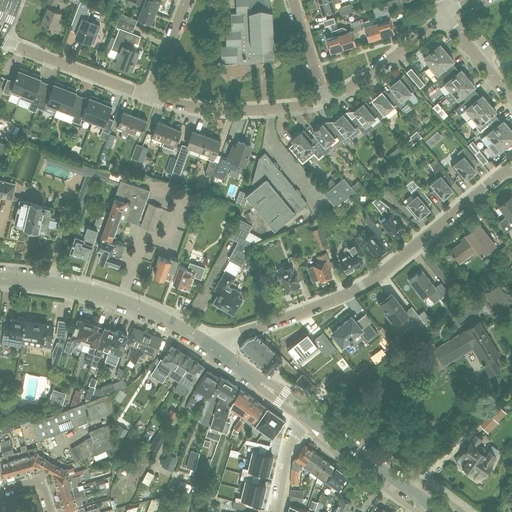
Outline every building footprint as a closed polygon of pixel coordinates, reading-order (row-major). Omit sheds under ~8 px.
[(62,12),(56,10),(59,1),(63,3),(64,0),(69,0),(79,4),(80,0),(48,0),(46,6),(48,7),(41,23),(56,28),(62,12)] [(138,5),(142,7),(155,12),(159,0),(136,0),(135,3),(135,4),(138,5)] [(268,10),(270,4),(270,3),(269,0),(236,0),(236,13),(231,14),(231,30),(226,30),(226,46),(220,46),(221,63),(243,62),(243,64),(275,60),(274,53),(271,46),(273,45),(273,43),(273,44),(272,37),(273,37),(273,36),(272,36),(272,29),(273,29),(273,28),(272,28),(272,21),(273,21),(272,20),(271,13),(272,13),(272,11),(268,10)] [(336,9),(334,4),(342,2),(341,0),(323,0),(318,2),(322,13),(336,9)] [(391,0),(386,2),(388,8),(393,9),(404,6),(402,0),(391,0)] [(84,11),(88,12),(90,5),(80,2),(74,19),(80,21),(84,11)] [(352,12),(351,12),(349,5),(338,8),(340,16),(352,12)] [(377,23),(381,37),(393,33),(389,19),(383,21),(379,9),(374,5),(371,6),(377,23)] [(142,7),(137,19),(150,24),(155,12),(142,7)] [(135,25),(136,25),(137,21),(136,20),(121,14),(119,19),(134,25),(135,25)] [(342,27),(337,29),(334,17),(333,18),(342,49),(355,44),(351,31),(346,32),(345,29),(342,27)] [(342,49),(333,18),(323,21),(325,26),(330,25),(332,31),(331,31),(333,37),(326,39),(330,52),(342,49)] [(135,34),(133,33),(135,26),(136,25),(135,25),(134,25),(119,19),(116,27),(120,28),(112,50),(119,53),(115,64),(131,70),(136,57),(139,58),(142,52),(139,50),(132,48),(134,43),(137,45),(141,36),(135,34)] [(100,26),(87,21),(83,20),(76,38),(93,44),(100,26)] [(381,37),(377,23),(365,27),(369,40),(381,37)] [(447,52),(444,49),(442,51),(438,46),(435,48),(434,47),(432,47),(430,47),(428,48),(427,50),(426,52),(426,54),(427,55),(424,58),(430,65),(428,67),(429,67),(447,52)] [(451,58),(447,52),(429,67),(435,75),(433,76),(438,81),(455,66),(449,59),(451,58)] [(450,92),(468,78),(463,72),(461,74),(455,66),(438,81),(442,86),(443,85),(450,92)] [(419,78),(411,68),(406,72),(415,82),(419,78)] [(20,98),(30,73),(20,69),(19,70),(18,70),(18,71),(17,74),(16,73),(16,75),(14,82),(8,79),(3,92),(9,95),(10,92),(21,96),(20,98)] [(41,77),(30,73),(20,98),(31,102),(28,109),(36,112),(37,108),(43,93),(36,90),(40,81),(41,79),(41,80),(41,79),(40,79),(41,77)] [(394,80),(393,83),(390,86),(393,90),(388,93),(388,94),(396,104),(400,110),(408,104),(408,103),(407,103),(405,98),(414,90),(402,76),(397,80),(394,80)] [(419,78),(415,82),(420,88),(424,84),(419,78)] [(465,101),(476,92),(471,85),(472,83),(468,78),(450,92),(457,101),(461,97),(465,101)] [(37,108),(44,110),(46,106),(57,110),(66,86),(55,82),(54,84),(53,84),(54,84),(53,86),(49,95),(43,93),(37,108)] [(66,86),(57,110),(74,116),(72,121),(73,121),(78,106),(72,104),(76,94),(76,93),(77,93),(76,92),(77,91),(66,86)] [(388,93),(384,89),(379,94),(376,93),(376,96),(372,99),(375,103),(370,107),(377,116),(379,118),(396,104),(388,94),(388,93)] [(489,103),(484,97),(482,99),(476,92),(465,101),(469,106),(464,110),(471,118),(489,103)] [(82,119),(92,123),(101,100),(90,96),(89,98),(89,97),(89,98),(89,99),(85,109),(78,106),(73,121),(80,124),(82,119)] [(112,104),(101,100),(92,123),(103,128),(102,130),(109,133),(114,120),(107,118),(111,107),(112,107),(112,106),(111,106),(112,104)] [(370,107),(366,101),(360,106),(357,105),(357,108),(353,111),(356,115),(352,119),(351,119),(358,126),(357,126),(364,135),(373,128),(370,122),(377,116),(370,107)] [(494,108),(489,103),(471,118),(481,131),(488,125),(498,117),(492,110),(494,108)] [(117,126),(129,131),(135,116),(123,111),(117,126)] [(352,119),(346,112),(340,116),(337,116),(337,119),(333,122),(336,125),(332,129),(331,129),(337,136),(344,145),(352,139),(351,139),(349,133),(357,126),(358,126),(351,119),(352,119)] [(135,116),(129,131),(135,133),(141,135),(146,120),(135,116)] [(498,117),(488,125),(492,130),(481,139),(487,147),(489,145),(489,146),(499,138),(510,128),(505,123),(503,124),(498,117)] [(152,136),(163,140),(169,126),(157,121),(152,136)] [(317,126),(317,129),(313,132),(316,135),(312,139),(311,139),(315,144),(324,155),(324,156),(332,149),(331,149),(329,143),(337,136),(331,129),(332,129),(325,122),(320,126),(317,126)] [(181,130),(169,126),(163,140),(165,141),(163,146),(174,150),(176,145),(175,145),(181,130)] [(511,140),(511,134),(511,133),(511,132),(511,130),(510,128),(499,138),(489,146),(494,152),(496,152),(498,151),(499,151),(503,147),(505,149),(507,149),(509,148),(510,147),(511,146),(511,144),(511,140)] [(312,139),(303,129),(298,134),(295,134),(295,136),(291,140),(294,143),(289,147),(302,164),(314,154),(318,160),(324,155),(315,144),(311,139),(312,139)] [(186,146),(201,151),(206,136),(192,130),(186,146)] [(116,136),(110,134),(106,145),(112,148),(116,136)] [(205,174),(213,177),(215,170),(218,163),(213,161),(220,140),(206,136),(201,151),(205,152),(203,157),(210,160),(205,174)] [(436,142),(431,136),(425,142),(430,147),(436,142)] [(0,160),(4,161),(10,146),(0,141),(0,160)] [(215,170),(222,172),(226,173),(231,160),(244,165),(251,146),(238,142),(236,147),(233,146),(228,159),(220,156),(218,163),(215,170)] [(136,161),(142,146),(136,144),(130,158),(136,161)] [(148,149),(142,146),(136,161),(142,163),(148,149)] [(188,148),(181,146),(171,174),(178,176),(188,148)] [(451,166),(463,181),(469,176),(471,176),(472,174),(475,170),(473,167),(478,163),(465,147),(457,153),(457,154),(458,153),(460,159),(451,166)] [(479,150),(475,154),(483,164),(488,160),(479,150)] [(307,203),(265,153),(259,158),(250,191),(245,195),(274,230),(307,203)] [(391,163),(396,159),(391,153),(387,157),(391,163)] [(176,160),(176,159),(170,157),(165,172),(171,174),(176,160)] [(428,186),(440,200),(445,196),(448,196),(448,193),(452,190),(449,186),(455,182),(436,159),(430,164),(437,178),(428,186)] [(97,169),(95,175),(94,176),(108,181),(111,172),(97,169)] [(73,213),(80,215),(86,200),(95,175),(87,172),(77,200),(73,213)] [(144,177),(155,183),(156,178),(145,175),(144,177)] [(349,185),(344,178),(324,194),(330,201),(349,185)] [(109,213),(102,235),(104,235),(99,248),(103,249),(99,258),(100,259),(100,261),(107,263),(107,261),(108,262),(109,261),(118,264),(121,255),(120,255),(123,245),(122,245),(123,243),(116,241),(115,243),(111,241),(114,233),(116,234),(117,230),(115,229),(119,218),(136,223),(137,224),(149,190),(135,185),(121,180),(113,201),(109,213)] [(0,196),(12,200),(15,185),(0,181),(0,196)] [(349,185),(330,201),(335,207),(356,193),(364,187),(359,181),(351,187),(349,185)] [(457,182),(455,189),(463,191),(465,184),(457,182)] [(405,205),(417,219),(422,215),(425,215),(425,212),(429,209),(426,206),(431,201),(418,186),(411,192),(411,193),(411,192),(415,197),(405,205)] [(390,204),(393,200),(385,192),(381,196),(390,204)] [(511,197),(510,195),(497,206),(506,217),(499,223),(504,234),(511,227),(511,197)] [(380,201),(377,199),(374,201),(372,202),(382,213),(385,217),(380,221),(393,237),(403,229),(402,228),(403,228),(397,221),(396,221),(392,217),(396,213),(380,201)] [(26,226),(26,227),(25,228),(26,229),(26,230),(27,231),(27,232),(28,233),(29,233),(30,233),(31,234),(32,233),(33,233),(34,233),(35,232),(36,232),(36,231),(37,230),(37,229),(38,229),(40,229),(39,232),(41,233),(42,233),(43,233),(45,233),(46,233),(47,231),(49,231),(50,225),(58,227),(60,217),(52,215),(54,208),(20,200),(20,202),(15,223),(16,224),(17,227),(21,228),(23,226),(23,225),(25,226),(24,226),(26,226)] [(149,203),(141,226),(154,230),(161,208),(149,203)] [(79,224),(75,234),(70,250),(71,251),(72,254),(76,255),(78,253),(79,253),(88,256),(92,244),(98,246),(102,235),(109,213),(100,210),(93,229),(79,224)] [(228,260),(230,261),(242,267),(254,244),(245,239),(252,226),(241,220),(231,238),(238,242),(228,260)] [(481,255),(494,245),(479,224),(465,235),(468,238),(450,251),(453,255),(452,255),(454,257),(459,263),(476,249),(481,255)] [(364,231),(357,237),(369,252),(371,250),(375,254),(384,246),(379,241),(381,239),(378,236),(382,233),(375,225),(372,228),(375,232),(369,237),(364,231)] [(323,227),(317,229),(323,249),(329,247),(323,227)] [(364,255),(359,246),(356,240),(344,247),(343,248),(343,250),(343,251),(346,255),(345,255),(344,255),(340,257),(340,258),(339,259),(347,272),(362,263),(359,258),(364,255)] [(511,260),(511,250),(508,243),(500,250),(506,264),(511,260)] [(320,281),(332,276),(328,267),(331,266),(326,253),(317,256),(320,263),(314,266),(307,269),(313,282),(319,279),(320,281)] [(171,258),(170,260),(159,256),(157,264),(156,263),(155,268),(157,269),(155,275),(156,276),(156,278),(161,280),(163,278),(164,279),(164,278),(171,281),(179,261),(178,260),(171,258)] [(278,275),(279,277),(278,277),(277,278),(277,279),(276,280),(276,281),(276,282),(277,282),(277,283),(278,283),(278,284),(279,284),(280,284),(281,284),(283,287),(281,288),(284,294),(292,291),(291,289),(296,287),(295,284),(298,282),(293,271),(299,269),(294,256),(288,258),(291,267),(285,270),(286,272),(278,275)] [(189,265),(187,269),(180,266),(173,284),(181,287),(182,289),(187,291),(189,290),(194,277),(201,279),(205,268),(197,265),(196,268),(189,265)] [(233,313),(237,305),(238,305),(239,306),(240,306),(240,305),(241,305),(242,305),(242,304),(243,303),(243,302),(243,301),(243,300),(242,299),(242,298),(237,295),(239,291),(229,285),(235,277),(226,272),(218,286),(222,288),(213,303),(221,309),(223,307),(233,313)] [(457,304),(441,283),(435,288),(422,272),(410,281),(423,298),(432,290),(448,310),(457,304)] [(496,313),(504,308),(510,305),(499,285),(484,294),(496,313)] [(427,327),(412,306),(405,311),(392,294),(379,304),(395,324),(404,317),(417,334),(427,327)] [(5,320),(2,336),(3,336),(1,345),(8,347),(8,345),(21,347),(26,318),(17,317),(17,319),(12,318),(12,321),(5,320)] [(342,346),(359,332),(367,342),(377,333),(370,323),(362,330),(352,317),(332,333),(342,346)] [(52,338),(54,327),(47,326),(47,324),(34,321),(35,320),(26,318),(21,347),(22,343),(52,349),(54,338),(52,338)] [(82,350),(91,323),(90,323),(89,321),(86,320),(84,321),(78,319),(72,337),(69,336),(64,351),(71,353),(73,347),(82,350)] [(52,363),(58,365),(64,344),(66,338),(68,322),(59,321),(57,336),(60,337),(58,343),(57,343),(54,351),(53,353),(52,363)] [(499,355),(479,322),(464,331),(464,332),(436,349),(445,364),(472,347),(483,365),(488,375),(481,380),(482,381),(492,375),(501,370),(494,358),(499,355)] [(94,354),(93,354),(102,327),(91,323),(82,350),(88,352),(85,362),(91,364),(94,354)] [(100,357),(102,351),(107,353),(107,355),(115,332),(105,328),(96,353),(96,354),(94,354),(91,364),(96,366),(100,357)] [(143,332),(134,328),(128,344),(127,344),(126,347),(130,349),(127,356),(131,358),(138,348),(144,332),(143,332)] [(116,331),(115,332),(107,355),(105,361),(116,365),(127,335),(122,333),(121,332),(117,331),(116,331)] [(162,339),(144,332),(138,348),(131,358),(130,360),(136,363),(139,365),(147,351),(154,354),(156,353),(162,339)] [(300,366),(300,365),(299,363),(318,348),(320,350),(327,344),(327,343),(326,344),(324,341),(324,340),(320,334),(313,340),(308,334),(309,333),(309,332),(291,346),(292,347),(295,350),(291,354),(291,353),(290,354),(300,366)] [(239,349),(247,356),(261,340),(256,336),(247,340),(239,349)] [(247,356),(254,362),(268,347),(261,340),(247,356)] [(168,375),(183,352),(182,352),(172,345),(162,361),(164,362),(159,369),(168,375)] [(254,362),(261,369),(275,353),(268,347),(254,362)] [(179,382),(193,358),(183,352),(168,375),(179,382)] [(275,353),(261,369),(267,374),(269,374),(282,360),(275,353)] [(189,388),(203,365),(193,359),(193,358),(179,382),(189,388)] [(207,370),(195,389),(209,397),(211,392),(221,376),(220,376),(219,377),(207,370)] [(294,383),(311,394),(316,388),(302,374),(294,383)] [(202,424),(209,426),(213,414),(216,404),(215,403),(229,381),(221,376),(211,392),(209,397),(208,401),(210,402),(202,424)] [(237,386),(229,381),(215,403),(216,404),(213,414),(209,426),(206,436),(218,440),(230,406),(226,405),(226,403),(237,386)] [(232,402),(230,407),(234,409),(233,411),(236,414),(238,412),(243,415),(243,416),(254,399),(240,390),(232,402)] [(190,407),(195,400),(191,398),(186,406),(190,407)] [(232,434),(237,436),(238,432),(245,422),(250,425),(264,406),(254,399),(243,416),(243,415),(233,429),(232,434)] [(93,419),(108,414),(104,401),(88,407),(93,419)] [(34,423),(40,439),(91,420),(85,403),(34,423)] [(498,405),(495,408),(488,413),(478,423),(486,432),(497,422),(495,420),(504,412),(498,405)] [(268,409),(255,427),(263,433),(276,414),(268,409)] [(284,420),(276,414),(263,433),(271,439),(281,425),(284,420)] [(167,431),(173,420),(168,416),(161,427),(167,431)] [(112,448),(104,427),(90,432),(97,453),(112,448)] [(24,440),(21,430),(16,431),(19,442),(24,440)] [(487,450),(483,454),(476,449),(477,448),(476,448),(481,440),(476,436),(462,456),(467,459),(463,465),(464,466),(463,467),(465,468),(465,467),(470,470),(470,471),(472,473),(472,472),(473,472),(475,477),(480,478),(481,478),(484,474),(485,474),(486,472),(490,472),(489,468),(491,466),(490,466),(496,458),(495,456),(499,451),(492,446),(488,451),(487,450)] [(24,472),(20,457),(18,452),(13,453),(9,440),(5,441),(7,446),(8,450),(15,475),(24,472)] [(272,456),(266,454),(259,452),(260,447),(254,446),(248,444),(247,450),(253,451),(251,460),(270,465),(272,456)] [(303,464),(313,450),(305,444),(292,462),(291,483),(298,483),(298,470),(302,464),(303,464)] [(18,452),(20,457),(24,472),(33,470),(27,450),(26,445),(20,447),(21,451),(18,452)] [(77,446),(71,449),(76,461),(82,459),(77,446)] [(46,469),(50,472),(53,473),(55,483),(70,478),(68,469),(64,471),(61,469),(54,465),(49,462),(39,456),(36,448),(27,450),(33,470),(42,467),(46,469)] [(0,457),(0,460),(1,463),(5,477),(15,475),(8,450),(2,452),(3,456),(0,457)] [(303,464),(310,470),(320,456),(313,450),(303,464)] [(168,456),(163,467),(171,470),(176,460),(168,456)] [(310,470),(317,475),(328,461),(320,456),(310,470)] [(270,465),(251,460),(249,469),(243,468),(241,473),(253,476),(254,471),(261,473),(268,474),(270,465)] [(323,485),(324,482),(336,467),(328,461),(317,475),(318,476),(316,482),(323,485)] [(324,482),(331,487),(332,485),(337,488),(346,475),(336,467),(324,482)] [(152,486),(157,474),(149,471),(144,483),(152,486)] [(194,477),(193,477),(182,473),(179,484),(190,487),(194,477)] [(246,481),(244,489),(263,494),(265,485),(259,483),(252,481),(253,476),(241,473),(240,479),(246,481)] [(55,483),(57,490),(58,492),(77,487),(76,482),(81,481),(79,476),(70,478),(55,483)] [(194,479),(191,488),(201,491),(204,482),(194,479)] [(77,487),(58,492),(60,501),(84,494),(83,489),(79,490),(77,487)] [(247,500),(254,502),(261,503),(263,494),(244,489),(242,498),(236,497),(234,502),(246,506),(247,500)] [(304,491),(291,491),(290,496),(302,499),(302,498),(304,491)] [(60,501),(63,510),(83,505),(82,500),(86,499),(84,494),(60,501)] [(326,496),(320,494),(317,502),(323,504),(326,496)] [(300,505),(302,499),(290,496),(290,502),(300,505)] [(186,500),(179,497),(176,509),(182,511),(186,500)] [(352,511),(353,511),(348,509),(350,503),(340,499),(334,511),(352,511)] [(309,509),(314,511),(316,506),(317,502),(312,500),(309,509)] [(249,507),(233,502),(232,509),(249,511),(249,507)]
